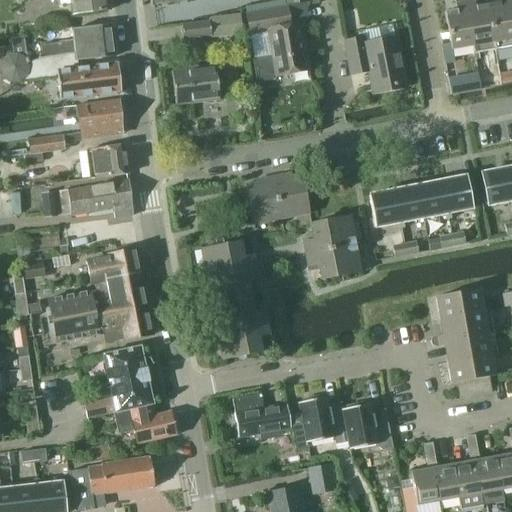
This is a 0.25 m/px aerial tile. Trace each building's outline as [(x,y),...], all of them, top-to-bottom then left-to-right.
[(16,0),(17,2),(31,0),(59,0),(60,6),(71,4),(72,15),(109,10),(107,0),(16,0)] [(454,0),(456,9),(444,11),(451,50),(472,46),(464,0),(454,0)] [(474,0),(464,0),(472,46),(475,59),(479,58),(478,53),(495,50),(487,4),(475,6),(474,0)] [(498,0),(499,2),(487,4),(495,50),(511,46),(511,21),(508,0),(498,0)] [(286,7),(246,15),(249,33),(254,58),(252,59),(256,80),(262,80),(263,82),(272,80),(273,76),(310,69),(307,52),(305,52),(299,23),(289,25),(286,7)] [(210,17),(213,38),(243,34),(240,13),(210,17)] [(183,40),(210,36),(208,22),(181,25),(183,40)] [(37,50),(26,52),(27,62),(74,56),(75,62),(78,61),(115,57),(111,26),(71,31),(58,32),(59,45),(40,48),(41,52),(37,52),(37,50)] [(1,63),(0,66),(0,72),(3,79),(10,83),(56,76),(59,100),(117,92),(119,92),(116,64),(79,69),(78,61),(75,62),(74,56),(27,62),(26,52),(24,38),(12,40),(14,56),(7,57),(1,63)] [(373,94),(405,87),(395,41),(365,47),(363,42),(345,45),(353,79),(354,78),(352,71),(368,68),(373,94)] [(176,105),(219,99),(215,66),(171,72),(176,105)] [(511,72),(500,75),(501,83),(511,80),(511,72)] [(478,73),(448,79),(450,95),(481,89),(478,73)] [(81,134),(61,137),(62,144),(82,141),(81,140),(122,135),(118,100),(77,105),(81,134)] [(0,136),(1,148),(21,146),(20,130),(0,132),(0,136)] [(61,137),(29,141),(30,154),(41,152),(63,150),(62,144),(61,137)] [(94,178),(126,174),(123,146),(90,150),(87,150),(90,178),(94,178)] [(30,154),(26,154),(27,162),(42,160),(41,152),(30,154)] [(486,196),(480,197),(482,205),(511,199),(506,170),(482,175),(486,196)] [(285,174),(273,176),(281,220),(294,218),(293,215),(308,212),(308,215),(309,215),(302,173),(290,175),(291,178),(286,179),(285,174)] [(269,222),(281,220),(273,176),(260,178),(261,183),(257,184),(256,182),(245,184),(252,226),(254,225),(253,222),(268,219),(269,222)] [(465,178),(441,183),(446,212),(470,207),(465,178)] [(88,187),(91,205),(92,212),(113,209),(114,220),(132,217),(127,181),(88,187)] [(441,183),(417,187),(423,216),(446,212),(441,183)] [(92,212),(91,205),(88,187),(67,191),(59,192),(62,215),(70,213),(71,215),(92,212)] [(417,187),(393,192),(399,221),(423,216),(417,187)] [(375,226),(399,221),(393,192),(369,197),(375,226)] [(44,218),(56,216),(56,209),(54,193),(41,194),(43,211),(44,218)] [(302,241),(304,254),(355,244),(352,229),(349,230),(347,217),(350,217),(350,216),(309,223),(311,235),(314,234),(314,239),(302,241)] [(463,233),(451,235),(453,246),(465,244),(463,233)] [(441,248),(453,246),(451,235),(439,237),(441,248)] [(202,249),(207,277),(257,267),(254,255),(244,257),(241,242),(202,249)] [(415,242),(403,244),(406,255),(417,253),(415,242)] [(358,259),(355,244),(304,254),(306,267),(319,264),(320,269),(317,269),(320,281),(361,273),(360,271),(357,271),(355,259),(358,259)] [(394,257),(406,255),(403,244),(392,247),(394,257)] [(90,284),(93,283),(139,274),(135,250),(108,255),(108,257),(85,262),(90,284)] [(53,268),(69,265),(68,255),(52,258),(53,268)] [(22,265),(24,279),(44,276),(42,262),(22,265)] [(259,280),(257,267),(207,277),(212,304),(251,297),(248,282),(259,280)] [(147,314),(139,274),(93,283),(94,290),(47,300),(56,343),(98,335),(97,332),(103,331),(105,343),(125,339),(125,341),(152,335),(149,321),(150,321),(149,314),(147,314)] [(12,276),(16,304),(26,303),(24,292),(22,275),(12,276)] [(439,320),(445,319),(485,311),(481,289),(473,290),(435,297),(439,320)] [(511,299),(511,291),(502,294),(503,301),(511,299)] [(265,310),(254,312),(251,297),(212,304),(217,332),(267,322),(265,310)] [(511,299),(503,301),(504,308),(511,306),(511,299)] [(26,306),(26,303),(16,304),(18,317),(28,315),(26,306)] [(40,304),(26,306),(28,315),(41,313),(40,304)] [(489,310),(485,311),(445,319),(449,339),(493,331),(489,310)] [(269,335),(267,322),(217,332),(222,360),(262,353),(259,337),(269,335)] [(15,339),(25,337),(23,325),(13,327),(15,339)] [(497,354),(493,331),(449,339),(452,359),(492,352),(492,355),(497,354)] [(139,347),(102,355),(113,402),(115,412),(113,412),(114,414),(151,405),(152,405),(150,394),(147,383),(148,383),(145,370),(144,370),(139,347)] [(489,377),(496,376),(492,355),(492,352),(452,359),(446,360),(450,384),(461,382),(464,381),(472,380),(480,379),(483,378),(489,377)] [(18,358),(20,369),(30,368),(28,357),(18,358)] [(31,380),(30,368),(20,369),(21,381),(31,380)] [(483,378),(480,379),(483,394),(491,393),(489,382),(484,383),(483,378)] [(480,379),(472,380),(475,395),(483,394),(480,379)] [(472,380),(464,381),(467,397),(475,395),(472,380)] [(467,397),(464,381),(461,382),(462,387),(457,387),(459,398),(467,397)] [(299,409),(287,411),(286,404),(263,409),(260,395),(232,400),(234,413),(233,413),(238,437),(260,433),(261,439),(279,436),(278,431),(291,428),(295,451),(309,449),(307,443),(306,443),(299,409)] [(335,445),(348,442),(349,442),(343,409),(342,403),(328,405),(327,397),(323,398),(322,395),(312,397),(313,400),(298,403),(299,409),(306,443),(307,443),(334,438),(335,445)] [(23,403),(24,412),(36,411),(34,401),(23,403)] [(348,442),(350,450),(377,444),(378,447),(382,450),(393,448),(385,409),(372,412),(370,404),(366,405),(366,402),(355,404),(356,407),(343,409),(349,442),(348,442)] [(84,407),(87,417),(106,412),(104,403),(84,407)] [(151,405),(114,414),(118,433),(133,429),(136,443),(172,435),(176,434),(171,411),(164,413),(153,415),(151,405)] [(39,433),(36,411),(24,412),(27,435),(39,433)] [(476,448),(474,435),(469,436),(465,437),(467,449),(476,448)] [(434,455),(431,443),(427,444),(423,444),(425,456),(425,457),(434,455)] [(90,461),(109,457),(107,445),(88,449),(90,461)] [(474,461),(478,460),(476,448),(467,449),(470,462),(474,461)] [(44,449),(33,450),(34,463),(46,462),(45,456),(44,449)] [(34,463),(33,450),(20,452),(22,464),(34,463)] [(511,454),(495,457),(502,490),(511,488),(511,454)] [(431,469),(436,468),(434,455),(425,457),(427,470),(431,469)] [(100,466),(68,471),(75,511),(93,509),(92,502),(101,501),(100,493),(104,493),(105,495),(106,494),(106,492),(116,491),(116,493),(118,493),(117,491),(128,489),(128,491),(130,491),(129,489),(140,487),(140,489),(141,489),(141,487),(152,485),(152,487),(153,487),(149,456),(100,463),(100,466)] [(478,460),(474,461),(481,505),(482,505),(483,511),(487,511),(486,505),(504,502),(502,490),(495,457),(478,460)] [(470,462),(453,465),(458,498),(460,509),(481,505),(474,461),(470,462)] [(312,495),(335,490),(330,465),(307,469),(312,495)] [(436,468),(431,469),(437,502),(458,498),(453,465),(436,468)] [(427,470),(410,473),(413,489),(416,506),(417,511),(439,511),(437,502),(431,469),(427,470)] [(390,479),(387,483),(388,489),(397,487),(395,478),(390,479)] [(344,482),(341,484),(348,502),(350,501),(351,501),(356,499),(350,484),(346,482),(344,482)] [(64,511),(62,484),(37,487),(39,511),(64,511)] [(39,511),(37,487),(12,490),(14,511),(39,511)] [(269,511),(303,511),(299,487),(266,493),(269,511)] [(417,511),(416,506),(413,489),(402,491),(405,511),(417,511)] [(0,511),(14,511),(12,490),(0,491),(0,511)]
